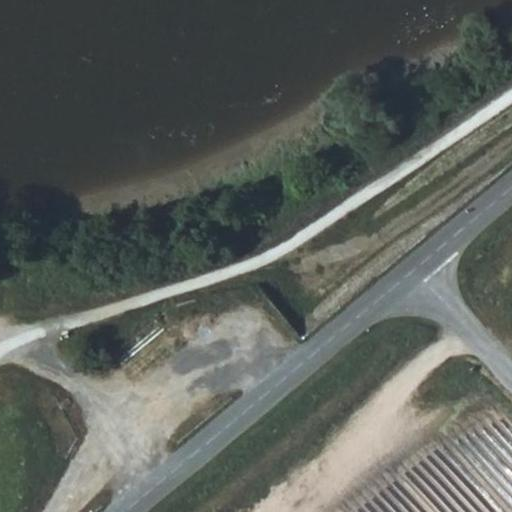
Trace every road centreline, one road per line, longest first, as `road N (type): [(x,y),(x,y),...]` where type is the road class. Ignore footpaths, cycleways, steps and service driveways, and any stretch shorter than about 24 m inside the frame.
road 1 (secondary): [(416,268),(163,480)]
road 2 (unclassified): [(0,352),(59,371),(122,425),(163,480)]
road 3 (unclassified): [(511,375),(416,268)]
road 4 (secondary): [(511,187),(416,268)]
